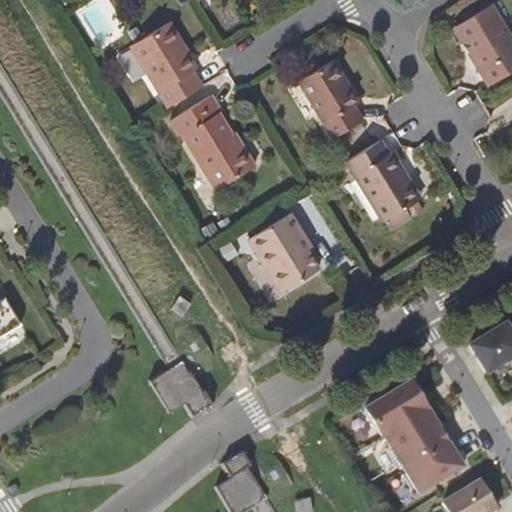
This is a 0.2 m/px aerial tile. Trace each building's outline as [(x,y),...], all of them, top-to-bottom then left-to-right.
[(491,85),(511,71),(511,34),(492,3),(457,25),(467,40),(464,42),(491,85)] [(169,107),(203,86),(195,73),(199,71),(189,56),(187,57),(182,48),(185,45),(171,23),(133,47),(169,107)] [(344,80),(333,61),(299,82),(334,139),(364,120),(355,106),(359,104),(350,90),(349,90),(343,82),(344,80)] [(222,111),(211,95),(171,120),(181,137),(184,136),(217,191),(257,167),(242,143),(239,145),(219,113),(222,111)] [(382,139),(347,161),(383,219),(419,196),(403,171),(405,168),(395,152),(391,154),(382,139)] [(303,239),(307,237),(292,214),(250,240),(268,270),(275,267),(288,290),(321,269),(309,249),(303,239)] [(313,246),(307,237),(303,239),(309,249),(313,246)] [(283,294),(288,290),(275,267),(268,270),(283,294)] [(0,336),(21,324),(4,297),(0,299),(0,336)] [(511,333),(506,324),(469,346),(486,375),(511,358),(511,333)] [(187,399),(194,411),(212,400),(184,357),(152,378),(172,409),(187,399)] [(411,382),(365,409),(381,437),(383,436),(427,409),(411,382)] [(448,442),(427,409),(383,436),(403,469),(448,442)] [(463,468),(448,442),(403,469),(419,495),(463,468)] [(223,463),(231,477),(218,485),(233,511),(240,511),(267,497),(242,452),(223,463)] [(442,503),(447,511),(492,511),(496,510),(479,481),(442,503)]
